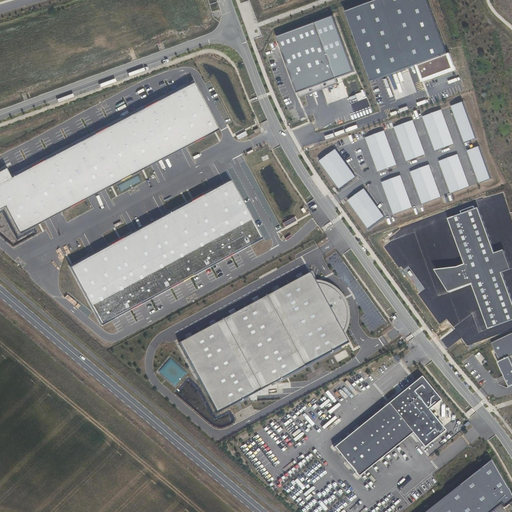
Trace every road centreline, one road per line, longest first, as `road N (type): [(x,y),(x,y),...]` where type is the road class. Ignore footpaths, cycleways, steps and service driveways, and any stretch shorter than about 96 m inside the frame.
road 1 (residential): [(511,450),(313,189),(234,27)]
road 2 (tertiary): [(0,290),(261,511)]
road 3 (unclassified): [(0,114),(234,27)]
